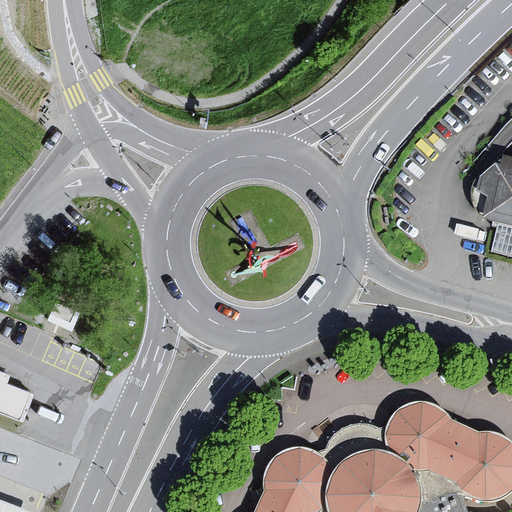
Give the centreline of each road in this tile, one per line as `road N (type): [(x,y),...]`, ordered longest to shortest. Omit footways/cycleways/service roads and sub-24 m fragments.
road 1 (trunk): [(337,209),(413,101),(511,3)]
road 2 (primary): [(170,270),(159,345),(90,511)]
road 3 (trunk): [(449,0),(341,104),(248,154)]
road 4 (primary): [(149,511),(214,395),(274,329)]
road 5 (tertiary): [(311,312),(511,338)]
road 6 (tertiary): [(511,320),(419,284),(343,240)]
road 7 (secondary): [(222,160),(167,143),(95,104)]
road 8 (residential): [(95,104),(24,213)]
road 9 (primary): [(170,270),(210,320),(238,330),(274,329)]
